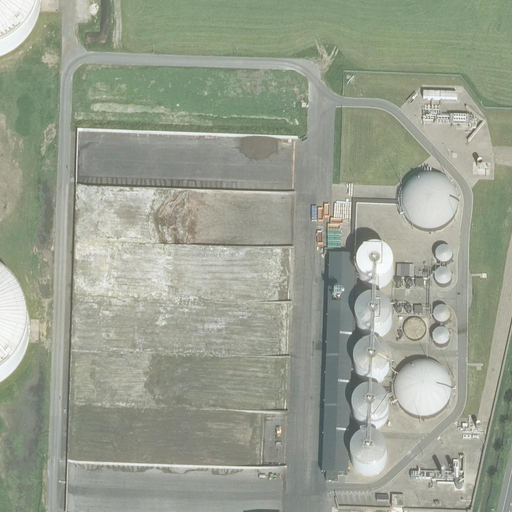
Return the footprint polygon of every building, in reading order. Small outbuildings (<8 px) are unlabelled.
[(0,0),(0,59),(8,57),(18,50),(27,42),(34,33),(39,22),(42,11),(43,0),(0,0)] [(409,184),(409,185),(408,185),(408,186),(407,187),(406,188),(406,189),(405,189),(405,190),(404,191),(404,192),(403,192),(403,193),(403,194),(402,195),(402,196),(402,197),(401,197),(401,198),(401,199),(401,200),(401,201),(401,202),(400,202),(400,203),(400,204),(400,205),(400,206),(400,207),(400,208),(401,209),(401,210),(401,211),(401,212),(401,213),(402,213),(402,214),(402,215),(402,216),(403,216),(403,217),(403,218),(404,219),(404,220),(405,220),(405,221),(405,222),(406,222),(406,223),(407,223),(407,224),(408,224),(408,225),(409,226),(410,226),(410,227),(411,227),(411,228),(412,228),(412,229),(413,229),(414,230),(415,230),(416,231),(417,231),(418,232),(419,232),(420,232),(421,233),(422,233),(423,233),(424,233),(425,234),(426,234),(427,234),(428,234),(429,234),(430,234),(431,234),(432,234),(433,234),(434,233),(435,233),(436,233),(437,233),(438,232),(439,232),(440,232),(441,231),(442,231),(442,230),(443,230),(444,230),(445,229),(446,228),(447,227),(448,227),(448,226),(449,226),(449,225),(450,224),(451,224),(451,223),(452,222),(453,221),(453,220),(454,219),(455,218),(455,217),(455,216),(456,215),(456,214),(456,213),(457,212),(457,211),(457,210),(457,209),(457,208),(457,207),(457,206),(457,205),(457,204),(457,203),(457,202),(457,201),(457,200),(457,199),(457,198),(456,197),(456,196),(455,195),(455,194),(455,193),(454,192),(454,191),(453,190),(453,189),(452,189),(452,188),(451,187),(450,187),(450,186),(449,185),(448,184),(447,183),(446,182),(445,182),(444,181),(443,180),(442,180),(441,180),(441,179),(440,179),(439,179),(438,178),(437,178),(436,178),(436,177),(435,177),(434,177),(433,177),(432,177),(431,177),(430,177),(429,177),(428,177),(427,177),(426,177),(425,177),(424,177),(423,177),(422,177),(422,178),(421,178),(420,178),(419,178),(418,179),(417,179),(416,180),(415,180),(414,181),(413,181),(413,182),(412,182),(411,183),(410,184),(409,184)] [(453,257),(453,256),(452,255),(452,254),(452,253),(451,252),(451,251),(450,251),(450,250),(449,250),(449,249),(448,249),(447,249),(447,248),(446,248),(445,248),(444,248),(443,248),(442,248),(441,248),(440,248),(440,249),(439,249),(438,249),(438,250),(437,250),(437,251),(436,251),(436,252),(435,253),(435,254),(435,255),(434,255),(434,256),(434,257),(434,258),(435,259),(435,260),(435,261),(436,261),(436,262),(436,263),(437,263),(437,264),(438,264),(438,265),(439,265),(440,265),(440,266),(441,266),(442,266),(443,266),(444,266),(445,266),(446,266),(447,265),(448,265),(449,264),(450,264),(450,263),(451,263),(451,262),(451,261),(452,261),(452,260),(452,259),(452,258),(453,258),(453,257)] [(375,254),(374,254),(373,254),(372,254),(371,254),(370,254),(370,255),(369,255),(368,255),(367,255),(366,256),(365,256),(365,257),(364,257),(363,258),(362,259),(361,260),(360,261),(359,262),(359,263),(358,263),(358,264),(358,265),(357,265),(357,266),(357,267),(357,268),(356,269),(356,270),(356,271),(356,272),(356,273),(356,274),(356,275),(357,276),(357,277),(357,278),(357,279),(358,279),(358,280),(358,281),(359,282),(359,283),(360,283),(360,284),(361,284),(361,285),(362,285),(362,286),(363,286),(363,287),(364,287),(365,288),(366,288),(367,289),(368,289),(369,289),(369,290),(370,290),(371,290),(372,290),(373,290),(374,290),(375,290),(376,290),(377,290),(378,290),(379,290),(380,290),(381,289),(382,289),(383,288),(384,288),(385,287),(386,286),(387,285),(388,285),(388,284),(389,283),(389,282),(390,282),(390,281),(391,281),(391,280),(391,279),(392,278),(392,277),(392,276),(392,275),(392,274),(393,274),(393,273),(393,272),(393,271),(393,270),(392,270),(392,269),(392,268),(392,267),(392,266),(391,266),(391,265),(391,264),(390,263),(390,262),(389,262),(389,261),(388,261),(388,260),(387,260),(387,259),(386,258),(385,258),(385,257),(384,257),(384,256),(383,256),(382,256),(382,255),(381,255),(380,255),(379,255),(379,254),(378,254),(377,254),(376,254),(375,254)] [(321,478),(346,479),(355,259),(330,258),(321,478)] [(414,277),(414,265),(397,265),(397,277),(414,277)] [(452,280),(452,279),(452,278),(451,278),(451,277),(451,276),(451,275),(450,275),(450,274),(449,274),(449,273),(448,272),(447,272),(447,271),(446,271),(445,271),(444,271),(443,271),(442,271),(441,271),(440,271),(439,271),(439,272),(438,272),(437,272),(437,273),(436,273),(436,274),(435,275),(435,276),(434,277),(434,278),(434,279),(434,280),(434,281),(434,282),(435,282),(435,283),(435,284),(436,284),(436,285),(437,285),(437,286),(438,286),(438,287),(439,287),(440,287),(440,288),(441,288),(442,288),(443,288),(444,288),(445,288),(446,288),(446,287),(447,287),(448,287),(448,286),(449,286),(449,285),(450,285),(450,284),(451,283),(451,282),(451,281),(452,281),(452,280)] [(0,382),(7,378),(15,369),(22,360),(26,349),(29,338),(29,327),(27,315),(24,304),(18,294),(10,285),(1,278),(0,277),(0,382)] [(391,321),(391,320),(391,319),(391,318),(391,317),(391,316),(390,315),(390,314),(390,313),(389,313),(389,312),(389,311),(388,311),(388,310),(387,310),(387,309),(386,308),(385,307),(384,307),(384,306),(383,306),(383,305),(382,305),(381,305),(381,304),(380,304),(379,304),(378,303),(377,303),(376,303),(375,303),(374,303),(373,303),(372,303),(371,303),(370,303),(369,303),(368,303),(368,304),(367,304),(366,304),(365,304),(365,305),(364,305),(363,306),(362,306),(362,307),(361,307),(361,308),(360,308),(360,309),(359,309),(359,310),(358,310),(358,311),(358,312),(357,312),(357,313),(356,314),(356,315),(356,316),(355,317),(355,318),(355,319),(355,320),(355,321),(355,322),(355,323),(355,324),(355,325),(356,326),(356,327),(356,328),(357,329),(357,330),(358,330),(358,331),(358,332),(359,332),(359,333),(360,333),(360,334),(361,334),(361,335),(362,335),(362,336),(363,336),(364,336),(364,337),(365,337),(366,338),(367,338),(368,338),(368,339),(369,339),(370,339),(371,339),(372,339),(373,339),(374,339),(375,339),(376,339),(377,339),(378,339),(378,338),(379,338),(380,338),(381,338),(381,337),(382,337),(383,336),(384,336),(384,335),(385,335),(386,334),(387,333),(387,332),(388,332),(388,331),(389,331),(389,330),(389,329),(390,329),(390,328),(390,327),(391,326),(391,325),(391,324),(391,323),(391,322),(391,321)] [(450,318),(450,317),(450,316),(450,315),(450,314),(449,314),(449,313),(449,312),(448,312),(448,311),(447,311),(447,310),(446,310),(445,309),(444,309),(443,309),(442,309),(441,309),(440,309),(439,309),(438,309),(437,310),(436,310),(436,311),(435,311),(435,312),(434,312),(434,313),(433,314),(433,315),(433,316),(433,317),(433,318),(433,319),(433,320),(433,321),(434,321),(434,322),(434,323),(435,323),(435,324),(436,324),(436,325),(437,325),(438,325),(438,326),(439,326),(440,326),(441,326),(442,326),(443,326),(444,326),(445,326),(445,325),(446,325),(447,324),(448,324),(448,323),(449,323),(449,322),(449,321),(450,321),(450,320),(450,319),(450,318)] [(406,320),(407,339),(426,338),(425,319),(406,320)] [(432,339),(432,340),(432,341),(432,342),(433,343),(433,344),(434,345),(434,346),(435,346),(436,347),(437,347),(437,348),(438,348),(439,348),(440,348),(441,348),(442,348),(443,348),(444,348),(444,347),(445,347),(446,347),(446,346),(447,346),(447,345),(448,345),(448,344),(449,343),(449,342),(449,341),(449,340),(450,340),(450,339),(449,339),(449,338),(449,337),(449,336),(449,335),(448,335),(448,334),(447,334),(447,333),(446,333),(446,332),(445,332),(444,331),(443,331),(442,331),(441,331),(440,331),(439,331),(438,331),(437,331),(437,332),(436,332),(435,332),(435,333),(434,333),(434,334),(433,335),(433,336),(432,336),(432,337),(432,338),(432,339)] [(354,366),(354,367),(354,368),(354,369),(354,370),(354,371),(354,372),(355,373),(355,374),(355,375),(356,375),(356,376),(357,377),(357,378),(358,378),(358,379),(359,380),(360,380),(360,381),(361,381),(362,382),(363,382),(363,383),(364,383),(365,383),(366,384),(367,384),(368,385),(369,385),(370,385),(371,385),(372,385),(373,385),(374,385),(375,385),(375,384),(376,384),(377,384),(378,384),(379,383),(380,383),(381,382),(382,382),(383,381),(383,380),(384,380),(385,379),(386,378),(386,377),(387,376),(388,375),(388,374),(389,373),(389,372),(389,371),(390,370),(390,369),(390,368),(390,367),(390,366),(390,365),(390,364),(389,363),(389,362),(389,361),(389,360),(388,359),(387,358),(387,357),(386,356),(385,355),(385,354),(384,354),(383,353),(383,352),(382,352),(381,351),(380,351),(379,350),(378,350),(377,349),(376,349),(375,349),(374,349),(373,349),(372,349),(371,349),(370,349),(369,349),(368,349),(367,349),(366,350),(365,350),(364,350),(363,351),(362,352),(361,352),(360,353),(359,354),(358,355),(357,356),(357,357),(356,357),(356,358),(355,359),(355,360),(355,361),(354,361),(354,362),(354,363),(354,364),(354,365),(354,366)] [(394,391),(394,392),(394,393),(394,394),(394,395),(395,396),(395,397),(395,398),(395,399),(395,400),(396,401),(396,402),(396,403),(397,403),(397,404),(398,405),(398,406),(399,407),(399,408),(400,408),(400,409),(401,410),(402,411),(403,412),(404,413),(405,414),(406,415),(407,415),(408,416),(409,417),(410,417),(411,417),(411,418),(412,418),(413,418),(413,419),(414,419),(415,419),(416,419),(417,419),(418,420),(419,420),(420,420),(421,420),(422,420),(423,420),(424,420),(425,420),(426,420),(427,420),(428,420),(429,419),(430,419),(431,419),(432,419),(433,418),(434,418),(435,417),(436,417),(437,417),(437,416),(438,416),(438,415),(439,415),(440,415),(440,414),(441,414),(441,413),(442,413),(442,412),(443,412),(443,411),(444,411),(444,410),(445,410),(445,409),(446,409),(446,408),(447,407),(447,406),(448,406),(448,405),(448,404),(449,404),(449,403),(449,402),(450,401),(450,400),(450,399),(451,398),(451,397),(451,396),(451,395),(451,394),(451,393),(451,392),(451,391),(451,390),(451,389),(451,388),(451,387),(451,386),(451,385),(450,385),(450,384),(450,383),(450,382),(449,381),(449,380),(449,379),(448,379),(448,378),(448,377),(447,377),(447,376),(446,376),(446,375),(446,374),(445,374),(445,373),(444,373),(444,372),(443,372),(443,371),(442,371),(442,370),(441,370),(441,369),(440,369),(440,368),(439,368),(438,368),(438,367),(437,367),(436,366),(435,366),(434,365),(433,365),(432,365),(431,364),(430,364),(429,364),(428,363),(427,363),(426,363),(425,363),(424,363),(423,363),(422,363),(421,363),(420,363),(419,363),(418,363),(417,364),(416,364),(415,364),(414,364),(413,365),(412,365),(411,365),(411,366),(410,366),(409,367),(408,367),(407,368),(406,368),(405,369),(404,370),(403,371),(402,372),(401,373),(400,374),(400,375),(399,376),(398,377),(398,378),(397,379),(397,380),(396,381),(396,382),(396,383),(395,383),(395,384),(395,385),(395,386),(395,387),(394,388),(394,389),(394,390),(394,391)] [(354,412),(354,413),(354,414),(354,415),(354,416),(354,417),(355,418),(355,419),(355,420),(356,420),(356,421),(356,422),(357,423),(358,424),(358,425),(359,425),(360,426),(361,427),(362,427),(362,428),(363,428),(364,429),(365,429),(366,429),(367,430),(368,430),(369,430),(370,430),(371,430),(372,430),(373,430),(374,430),(375,430),(376,430),(376,429),(377,429),(378,429),(379,428),(380,427),(381,427),(382,427),(382,426),(383,425),(384,424),(385,424),(385,423),(386,422),(386,421),(387,420),(387,419),(387,418),(388,418),(388,417),(388,416),(388,415),(388,414),(388,413),(388,412),(388,411),(388,410),(388,409),(388,408),(387,408),(387,407),(387,406),(386,405),(386,404),(385,403),(385,402),(384,402),(383,401),(383,400),(382,400),(382,399),(381,399),(380,398),(379,398),(378,397),(377,397),(376,397),(376,396),(375,396),(374,396),(373,396),(372,396),(371,396),(370,396),(369,396),(368,396),(367,396),(366,397),(365,397),(364,397),(363,398),(362,398),(362,399),(361,399),(360,400),(359,401),(358,401),(358,402),(357,403),(356,404),(356,405),(356,406),(355,406),(355,407),(355,408),(355,409),(354,410),(354,411),(354,412)] [(350,458),(350,459),(350,460),(350,461),(350,462),(351,463),(351,464),(351,465),(352,466),(352,467),(353,468),(353,469),(354,469),(354,470),(355,470),(355,471),(356,472),(357,473),(358,473),(358,474),(359,474),(360,475),(361,475),(362,476),(363,476),(364,476),(365,476),(366,477),(367,477),(368,477),(369,477),(370,477),(371,477),(371,476),(372,476),(373,476),(374,476),(375,476),(375,475),(376,475),(377,475),(377,474),(378,474),(379,473),(380,473),(380,472),(381,472),(381,471),(382,471),(382,470),(383,470),(383,469),(384,468),(384,467),(385,467),(385,466),(385,465),(386,465),(386,464),(386,463),(386,462),(386,461),(387,460),(387,459),(387,458),(387,457),(386,456),(386,455),(386,454),(386,453),(386,452),(385,452),(385,451),(385,450),(384,450),(384,449),(383,448),(383,447),(382,447),(382,446),(381,446),(381,445),(380,444),(379,444),(379,443),(378,443),(377,442),(376,442),(375,441),(374,441),(373,441),(372,440),(371,440),(370,440),(369,440),(368,440),(367,440),(366,440),(365,440),(364,440),(364,441),(363,441),(362,441),(361,441),(361,442),(360,442),(359,442),(359,443),(358,443),(357,444),(356,444),(356,445),(355,445),(355,446),(354,446),(354,447),(353,448),(353,449),(352,449),(352,450),(352,451),(351,451),(351,452),(351,453),(351,454),(350,454),(350,455),(350,456),(350,457),(350,458)] [(283,511),(285,467),(181,464),(181,475),(203,476),(203,482),(219,493),(109,490),(108,497),(142,498),(144,494),(144,496),(201,498),(200,509),(211,510),(212,508),(207,504),(212,505),(212,496),(221,497),(226,489),(226,495),(246,495),(245,503),(252,494),(278,511),(283,511)] [(416,471),(416,473),(409,473),(409,479),(435,480),(435,472),(416,471)] [(67,487),(65,511),(82,511),(83,499),(84,499),(85,488),(67,487)] [(390,498),(390,508),(402,508),(402,498),(390,498)]
